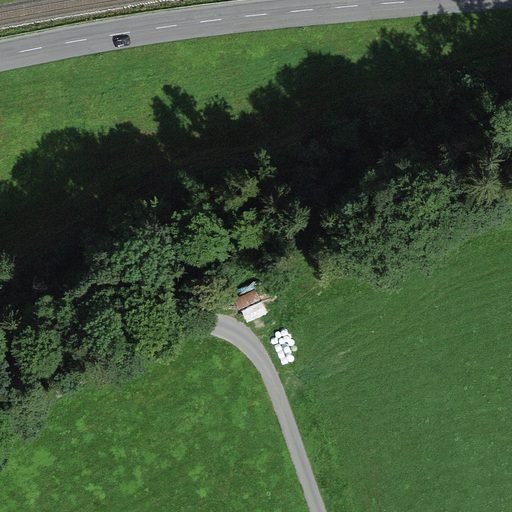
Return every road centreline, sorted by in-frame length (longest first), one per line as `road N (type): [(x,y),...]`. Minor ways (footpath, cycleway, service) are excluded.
road 1 (primary): [(0,59),(80,41),(475,0)]
road 2 (residential): [(319,511),(259,355),(225,327),(164,331),(0,413)]
